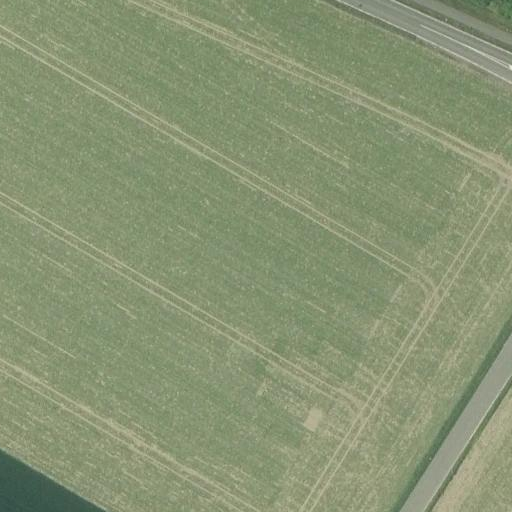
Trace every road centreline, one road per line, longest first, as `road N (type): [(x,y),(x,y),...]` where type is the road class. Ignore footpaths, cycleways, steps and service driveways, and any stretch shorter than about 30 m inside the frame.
road 1 (unclassified): [(511,354),(411,511)]
road 2 (unclassified): [(511,70),(358,0)]
